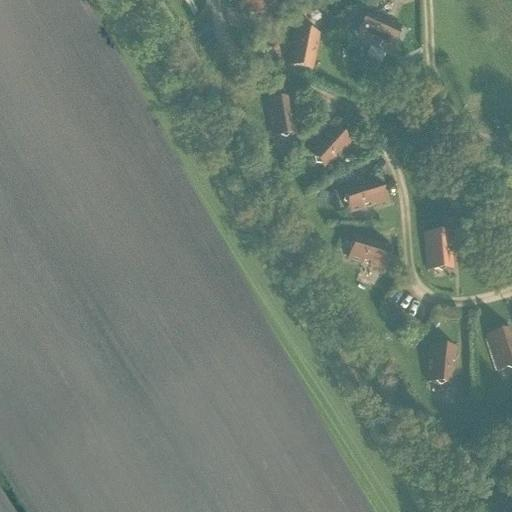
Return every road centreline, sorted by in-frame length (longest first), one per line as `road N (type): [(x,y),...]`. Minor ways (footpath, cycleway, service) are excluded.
road 1 (track): [(511,292),(461,303),(424,294),(409,268),(399,183),(374,133),(341,105),(239,60),(220,29),(215,0)]
road 2 (track): [(427,0),(430,63),(446,108),(511,155)]
